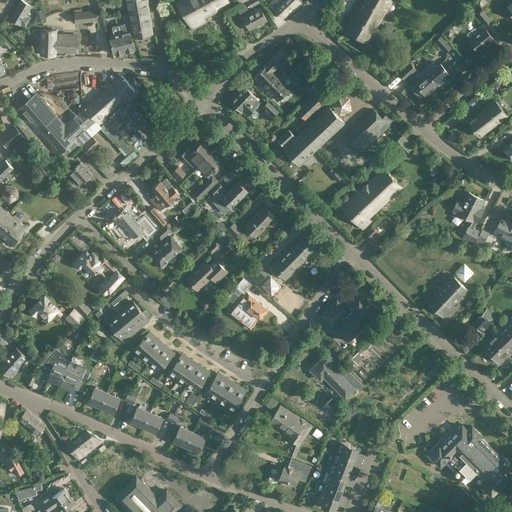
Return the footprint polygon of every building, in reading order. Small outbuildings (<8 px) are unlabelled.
[(22,0),(19,0),(9,18),(25,28),(30,18),(26,15),(32,5),(22,0)] [(152,34),(148,3),(139,4),(138,0),(125,0),(134,38),(135,37),(136,38),(140,37),(140,36),(145,35),(146,36),(149,35),(149,34),(152,34)] [(227,0),(181,0),(177,3),(184,15),(191,28),(205,21),(203,18),(229,4),(227,0)] [(272,0),(268,4),(282,18),(299,2),(298,1),(299,0),(272,0)] [(361,0),(357,7),(379,20),(390,0),(361,0)] [(511,16),(511,0),(503,7),(511,16)] [(379,20),(357,7),(344,30),(366,43),(379,20)] [(266,21),(259,8),(241,17),(248,30),(266,21)] [(485,25),(491,20),(482,9),(476,14),(485,25)] [(36,21),(44,19),(41,10),(36,11),(37,15),(35,16),(36,21)] [(74,12),(75,23),(97,20),(96,10),(74,12)] [(127,31),(125,23),(118,25),(124,50),(135,48),(131,30),(127,31)] [(479,53),(495,39),(482,24),(476,29),(476,28),(473,27),(467,33),(467,35),(469,38),(467,39),(479,53)] [(41,25),(35,25),(35,30),(40,30),(40,55),(56,55),(56,52),(78,53),(79,34),(57,33),(57,29),(41,28),(41,25)] [(114,53),(124,50),(118,25),(112,26),(114,34),(110,35),(114,53)] [(445,52),(452,46),(441,35),(434,41),(445,52)] [(385,41),(379,37),(374,45),(380,49),(385,41)] [(2,44),(8,50),(12,46),(6,40),(2,44)] [(263,66),(264,66),(251,79),(269,97),(271,95),(277,100),(288,89),(271,72),(288,55),(281,48),(263,66)] [(439,86),(451,75),(440,62),(436,65),(433,61),(424,68),(439,86)] [(398,73),(404,80),(416,69),(410,62),(398,73)] [(331,76),(321,64),(312,72),(317,77),(314,80),(320,86),(331,76)] [(439,86),(424,68),(416,75),(420,79),(415,83),(426,97),(439,86)] [(342,88),(349,82),(339,72),(297,111),(305,120),(320,106),(318,104),(339,85),(342,88)] [(121,76),(102,92),(107,98),(106,99),(108,102),(107,102),(113,109),(133,91),(121,76)] [(259,101),(243,86),(229,101),(245,116),(259,101)] [(19,115),(14,120),(28,137),(27,138),(47,160),(55,168),(68,156),(79,147),(90,136),(73,117),(67,121),(65,123),(36,91),(15,110),(19,115)] [(84,107),(73,117),(90,136),(92,135),(100,127),(105,132),(113,142),(113,141),(116,138),(117,138),(121,135),(115,128),(116,126),(109,118),(108,119),(105,116),(113,109),(107,102),(108,102),(106,99),(107,98),(102,92),(85,108),(84,107)] [(481,110),(482,110),(467,122),(478,136),(493,125),(494,126),(507,116),(494,100),(481,110)] [(273,117),(279,112),(268,101),(262,106),(266,109),(263,112),(271,119),(273,117)] [(120,107),(109,117),(117,127),(123,122),(119,117),(121,115),(133,129),(133,128),(137,130),(144,123),(144,119),(131,103),(129,105),(126,102),(121,107),(120,107)] [(328,105),(300,132),(316,149),(345,123),(328,105)] [(361,152),(395,121),(388,112),(382,117),(374,109),(345,136),(361,152)] [(0,136),(0,138),(10,150),(25,138),(14,125),(0,136)] [(289,129),(277,140),(283,146),(284,146),(283,148),(299,165),(316,149),(300,132),(295,137),(294,136),(295,135),(289,129)] [(272,133),(268,137),(268,139),(270,141),(271,141),(271,142),(272,142),(273,142),(274,141),(275,140),(276,139),(276,138),(276,137),(276,136),(274,134),(272,133)] [(413,146),(403,134),(392,144),(398,151),(399,151),(403,155),(413,146)] [(90,136),(79,147),(88,156),(100,145),(92,135),(90,136)] [(511,160),(511,141),(503,148),(511,160)] [(201,145),(200,144),(192,152),(188,148),(181,155),(195,168),(196,167),(209,154),(205,149),(206,148),(202,144),(201,145)] [(209,154),(196,167),(205,177),(211,171),(214,174),(221,166),(219,163),(218,162),(219,161),(215,157),(214,158),(209,154)] [(71,155),(64,160),(68,165),(71,168),(68,171),(81,184),(93,173),(81,160),(80,159),(77,156),(75,158),(71,155)] [(40,176),(50,169),(40,156),(30,164),(40,176)] [(0,180),(12,168),(4,160),(0,163),(0,180)] [(433,163),(429,168),(437,175),(441,170),(440,168),(442,165),(438,162),(436,165),(433,163)] [(178,165),(171,172),(179,180),(186,173),(178,165)] [(362,187),(355,193),(373,212),(380,206),(401,187),(383,167),(362,187)] [(233,178),(228,173),(223,178),(228,183),(233,178)] [(165,206),(165,207),(176,198),(175,198),(179,194),(173,187),(166,177),(161,181),(160,180),(150,189),(154,194),(149,199),(159,211),(165,206)] [(218,181),(214,177),(198,193),(202,197),(209,190),(218,182),(217,181),(218,181)] [(218,181),(210,190),(214,195),(210,199),(225,214),(231,208),(230,207),(237,200),(238,201),(241,197),(240,197),(247,190),(238,181),(228,191),(227,191),(223,187),(218,181)] [(457,199),(452,210),(456,212),(456,213),(472,221),(470,225),(468,225),(462,237),(474,243),(475,243),(481,231),(474,228),(476,223),(477,223),(481,214),(478,213),(481,207),(485,200),(468,191),(462,202),(457,199)] [(355,193),(341,207),(362,229),(371,221),(368,217),(373,212),(355,193)] [(192,201),(188,204),(193,210),(197,206),(192,201)] [(274,216),(263,206),(244,226),(253,234),(259,228),(261,230),(274,216)] [(148,211),(161,227),(166,222),(154,207),(148,211)] [(138,219),(128,208),(119,216),(123,222),(121,224),(128,231),(130,229),(135,235),(144,227),(149,233),(157,226),(145,212),(138,219)] [(6,210),(0,216),(0,236),(11,246),(27,227),(6,210)] [(511,222),(501,217),(493,233),(505,239),(505,238),(511,241),(511,222)] [(234,237),(241,229),(234,222),(226,229),(234,237)] [(172,230),(166,224),(155,234),(160,240),(172,230)] [(385,240),(375,229),(365,238),(376,249),(385,240)] [(481,231),(475,243),(482,246),(489,232),(482,229),(481,231)] [(216,239),(205,249),(211,255),(221,245),(228,239),(225,236),(222,233),(216,239)] [(171,235),(148,254),(161,269),(183,249),(171,235)] [(292,244),(279,256),(270,265),(284,280),(306,258),(305,256),(315,246),(303,235),(293,245),(292,244)] [(135,248),(130,244),(126,248),(130,253),(135,248)] [(93,255),(91,258),(86,253),(83,256),(82,255),(79,259),(80,260),(78,262),(77,263),(76,264),(75,265),(75,267),(76,268),(77,269),(78,270),(80,269),(81,269),(82,268),(91,277),(97,272),(106,281),(101,286),(103,288),(102,288),(102,289),(101,290),(101,291),(102,293),(103,293),(104,294),(105,295),(107,295),(108,294),(108,293),(109,294),(114,289),(115,290),(126,277),(117,270),(116,271),(105,261),(101,265),(96,260),(97,259),(93,255)] [(215,259),(209,265),(205,261),(186,279),(196,290),(211,276),(216,282),(228,272),(215,259)] [(255,263),(243,275),(255,286),(267,295),(271,292),(271,293),(279,285),(270,276),(271,275),(268,273),(269,273),(257,261),(255,263)] [(469,278),(462,285),(451,275),(427,301),(442,316),(467,289),(467,290),(474,282),(469,278)] [(343,306),(336,300),(321,315),(332,325),(336,329),(335,329),(347,341),(378,310),(358,291),(343,306)] [(243,297),(230,312),(250,327),(257,319),(258,320),(266,309),(247,294),(245,298),(243,297)] [(58,309),(44,295),(29,310),(35,316),(39,312),(47,321),(54,314),(57,318),(64,311),(61,307),(58,309)] [(91,310),(82,300),(74,307),(84,316),(91,310)] [(133,301),(124,308),(137,323),(145,316),(133,301)] [(85,319),(74,307),(64,317),(75,329),(85,319)] [(124,308),(116,315),(128,330),(137,323),(124,308)] [(482,332),(496,318),(486,308),(472,323),(482,332)] [(128,330),(116,315),(107,322),(120,337),(128,330)] [(511,349),(511,348),(511,316),(497,331),(503,337),(501,339),(511,349)] [(501,339),(503,337),(497,331),(482,346),(498,362),(511,349),(501,339)] [(154,341),(146,334),(133,349),(141,356),(154,341)] [(154,341),(141,356),(149,364),(163,349),(154,341)] [(27,356),(16,347),(0,364),(0,368),(9,376),(14,371),(15,373),(21,366),(19,365),(27,356)] [(67,368),(70,361),(59,356),(61,352),(56,347),(42,361),(43,361),(42,364),(51,368),(46,378),(59,384),(67,368)] [(163,349),(149,364),(158,371),(171,356),(163,349)] [(327,352),(310,369),(320,380),(323,377),(324,377),(345,398),(356,387),(359,390),(364,385),(349,370),(345,374),(339,367),(342,364),(338,360),(337,361),(327,352)] [(357,352),(350,359),(356,365),(363,358),(357,352)] [(32,354),(28,359),(37,366),(41,361),(32,354)] [(188,362),(179,356),(168,372),(177,379),(188,362)] [(188,362),(177,379),(186,385),(197,369),(188,362)] [(67,368),(59,384),(72,390),(80,374),(67,368)] [(197,369),(186,385),(196,391),(207,375),(197,369)] [(33,385),(37,375),(30,372),(26,382),(33,385)] [(225,382),(215,376),(205,392),(214,398),(225,382)] [(234,388),(225,382),(214,398),(223,404),(234,388)] [(135,389),(132,395),(136,397),(141,386),(137,384),(135,389)] [(100,407),(108,391),(95,385),(87,401),(100,407)] [(243,394),(234,388),(223,404),(233,410),(243,394)] [(108,391),(100,407),(113,413),(121,397),(108,391)] [(191,405),(197,396),(191,392),(185,401),(191,405)] [(143,427),(150,411),(137,405),(130,421),(143,427)] [(294,443),(289,455),(294,457),(298,446),(311,426),(279,405),(269,421),(294,437),(291,441),(294,443)] [(345,417),(346,418),(349,420),(351,421),(358,410),(352,406),(345,417)] [(206,411),(204,415),(209,418),(212,414),(211,414),(213,412),(208,409),(207,411),(206,411)] [(38,422),(25,410),(17,419),(36,436),(43,428),(38,423),(38,422)] [(163,417),(150,411),(143,427),(156,433),(163,417)] [(211,429),(214,423),(201,415),(197,421),(211,429)] [(491,498),(511,476),(511,472),(509,469),(511,465),(511,463),(501,453),(500,454),(482,437),(484,435),(472,424),(467,428),(462,423),(442,443),(439,440),(426,453),(440,468),(445,462),(454,471),(454,472),(465,483),(475,472),(484,481),(479,486),(491,498)] [(185,447),(193,431),(180,424),(172,440),(185,447)] [(61,437),(78,460),(103,441),(97,436),(92,434),(86,428),(72,440),(67,433),(61,437)] [(323,433),(316,428),(312,434),(319,439),(323,433)] [(206,437),(193,431),(185,447),(198,453),(206,437)] [(358,448),(340,441),(336,452),(354,459),(355,456),(358,448)] [(43,451),(38,443),(37,443),(33,446),(39,453),(43,451)] [(25,472),(13,451),(6,455),(10,462),(8,463),(12,469),(14,468),(18,476),(25,472)] [(358,457),(355,456),(354,459),(336,452),(332,462),(350,469),(353,461),(356,463),(358,457)] [(291,466),(294,457),(289,455),(285,467),(283,466),(278,480),(286,483),(287,480),(295,484),(298,475),(305,478),(307,472),(300,469),(300,470),(291,466)] [(350,469),(332,462),(328,472),(346,479),(347,476),(350,469)] [(345,482),(349,483),(351,477),(347,476),(346,479),(328,472),(325,482),(342,489),(345,482)] [(325,482),(321,492),(339,499),(340,496),(342,489),(325,482)] [(15,491),(19,500),(28,497),(29,499),(32,498),(32,496),(37,494),(36,491),(43,489),(41,483),(34,485),(15,491)] [(456,510),(470,496),(462,487),(447,502),(456,510)] [(49,510),(69,495),(64,488),(49,499),(48,497),(42,501),(49,510)] [(511,511),(511,490),(501,502),(511,511)] [(335,509),(338,502),(341,503),(343,497),(340,496),(339,499),(321,492),(317,502),(335,509)] [(74,502),(69,495),(49,510),(49,511),(70,511),(67,507),(74,502)] [(375,505),(372,511),(384,511),(387,504),(383,503),(382,508),(375,505)]
